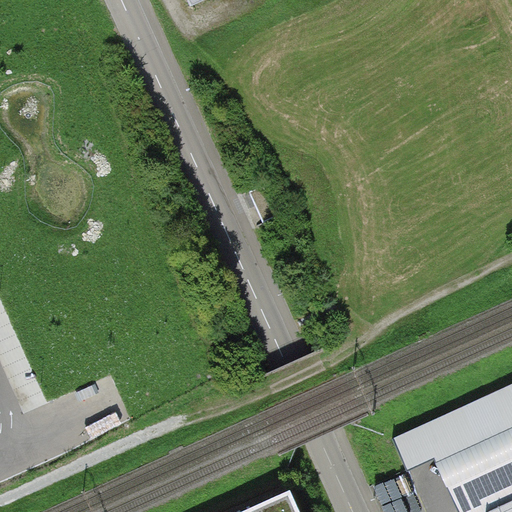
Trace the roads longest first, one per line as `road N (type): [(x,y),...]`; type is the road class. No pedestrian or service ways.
road 1 (track): [(511,272),(0,507)]
road 2 (residential): [(353,511),(122,0)]
